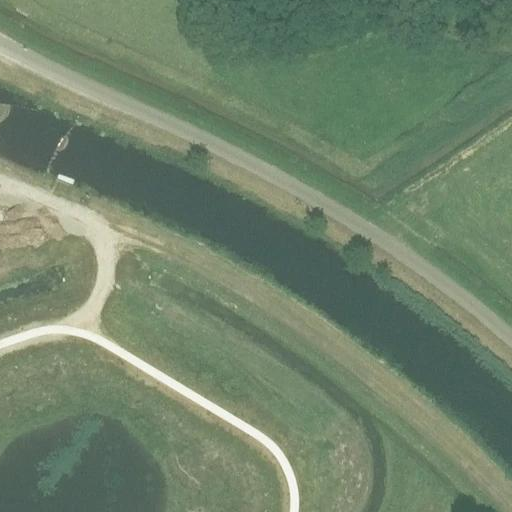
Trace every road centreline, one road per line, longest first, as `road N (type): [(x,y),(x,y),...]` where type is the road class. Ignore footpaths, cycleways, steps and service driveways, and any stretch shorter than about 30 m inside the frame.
road 1 (unclassified): [(511,341),(405,257),(271,172),(0,44)]
road 2 (track): [(93,220),(272,308),(382,393),(509,511)]
road 3 (track): [(93,220),(105,264),(94,311),(79,334)]
